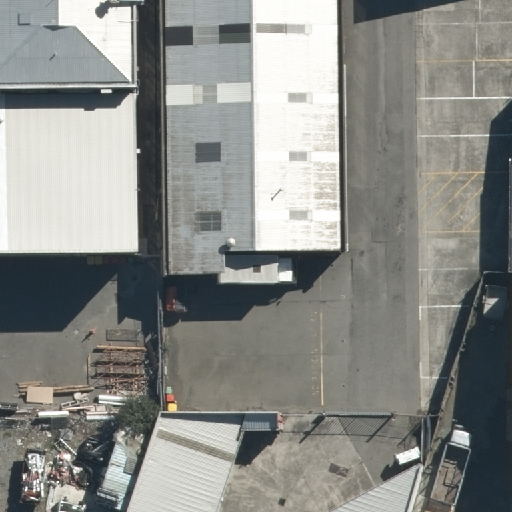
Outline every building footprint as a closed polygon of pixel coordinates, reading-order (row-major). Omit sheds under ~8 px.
[(120,0),(0,0),(0,80),(121,80),(120,0)] [(332,0),(160,0),(162,242),(334,241),(332,0)] [(131,87),(0,87),(0,244),(132,244),(131,87)] [(511,157),(503,157),(504,267),(511,267),(511,157)] [(224,511),(239,466),(239,447),(160,441),(137,511),(412,511),(424,477),(360,511),(224,511)]
